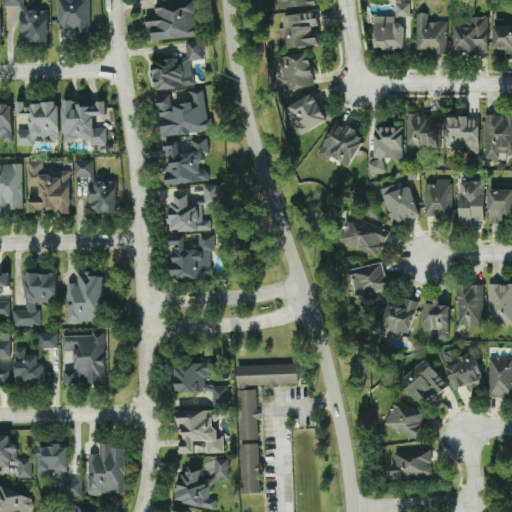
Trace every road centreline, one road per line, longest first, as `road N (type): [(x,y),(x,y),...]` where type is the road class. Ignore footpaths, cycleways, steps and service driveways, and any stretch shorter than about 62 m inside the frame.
road 1 (tertiary): [(353,511),(326,358),(239,90),(227,0)]
road 2 (residential): [(113,0),(142,242),(153,463),(141,511)]
road 3 (residential): [(146,329),(259,324),(311,310)]
road 4 (residential): [(300,284),(144,300)]
road 5 (residential): [(359,82),(511,82)]
road 6 (residential): [(0,413),(151,412)]
road 7 (residential): [(142,242),(0,243)]
road 8 (residential): [(474,501),(353,505)]
road 9 (residential): [(120,68),(0,71)]
